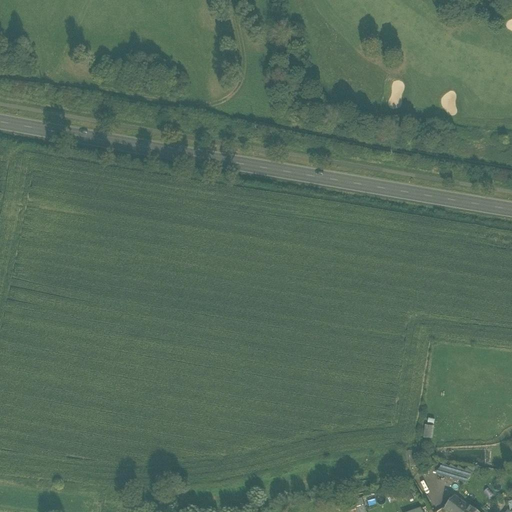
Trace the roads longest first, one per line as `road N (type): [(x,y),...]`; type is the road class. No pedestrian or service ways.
road 1 (secondary): [(511,209),(0,121)]
road 2 (track): [(0,79),(186,103),(223,100),(238,89),(243,69),(231,0)]
road 3 (unknown): [(223,100),(254,115),(511,168)]
